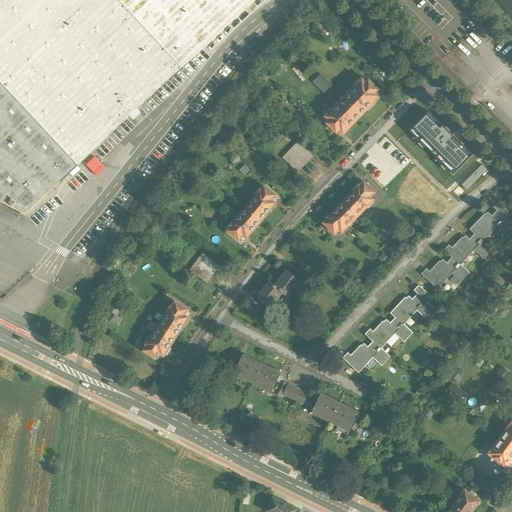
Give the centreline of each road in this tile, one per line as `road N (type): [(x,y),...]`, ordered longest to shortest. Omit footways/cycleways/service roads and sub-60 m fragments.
road 1 (secondary): [(352,511),(0,336)]
road 2 (unclassified): [(511,163),(349,0)]
